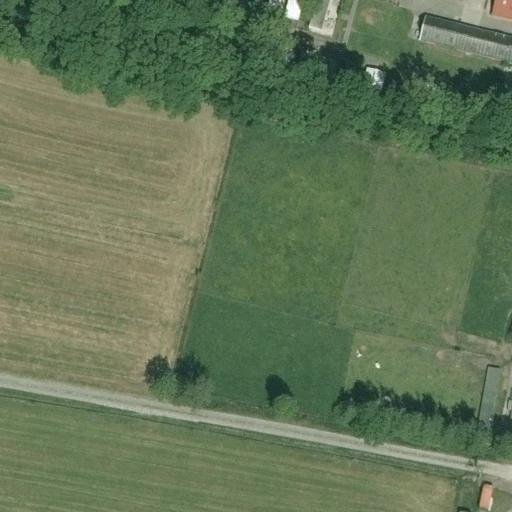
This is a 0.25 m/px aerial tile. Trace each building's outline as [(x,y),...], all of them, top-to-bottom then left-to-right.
[(281,0),(276,17),(287,20),(293,0),(281,0)] [(312,0),(304,24),(314,28),(324,2),(318,0),(312,0)] [(511,0),(497,0),(492,19),(511,23),(511,0)] [(511,64),(511,40),(426,20),(420,43),(511,64)] [(364,89),(373,78),(363,70),(354,82),(364,89)]
